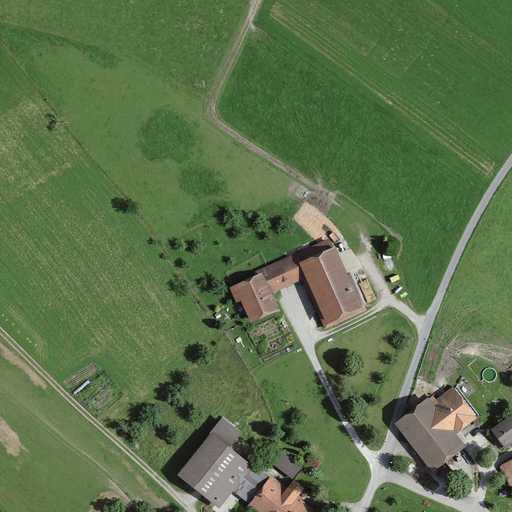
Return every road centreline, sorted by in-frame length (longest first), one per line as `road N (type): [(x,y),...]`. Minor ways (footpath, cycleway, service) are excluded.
road 1 (unclassified): [(374,470),(466,232),(511,159)]
road 2 (track): [(0,334),(189,511)]
